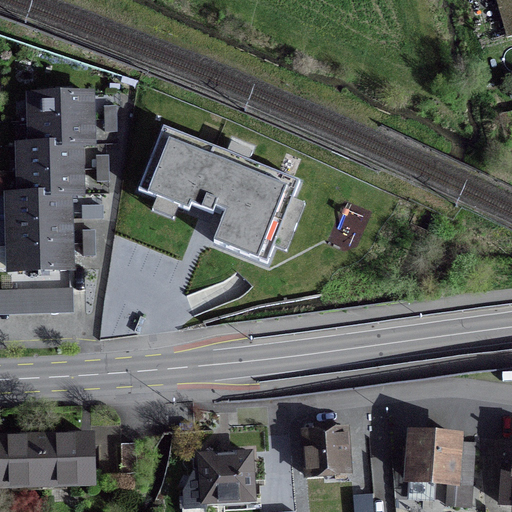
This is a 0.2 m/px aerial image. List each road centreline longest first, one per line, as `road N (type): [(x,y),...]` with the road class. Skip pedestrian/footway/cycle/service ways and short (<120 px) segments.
road 1 (secondary): [(511,326),(170,369),(0,379)]
road 2 (residential): [(511,393),(377,394),(246,409)]
